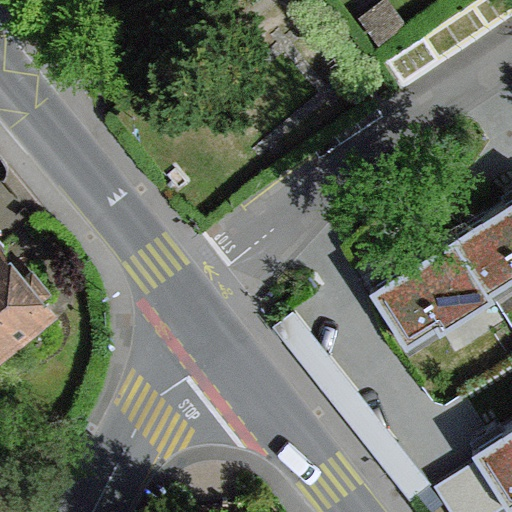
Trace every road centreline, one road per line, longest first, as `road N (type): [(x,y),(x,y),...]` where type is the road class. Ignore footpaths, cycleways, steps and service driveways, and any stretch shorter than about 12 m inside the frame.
road 1 (residential): [(185,294),(511,72)]
road 2 (residential): [(185,294),(0,70)]
road 3 (tertiary): [(360,511),(220,339)]
road 4 (tertiary): [(94,511),(160,393),(220,339)]
